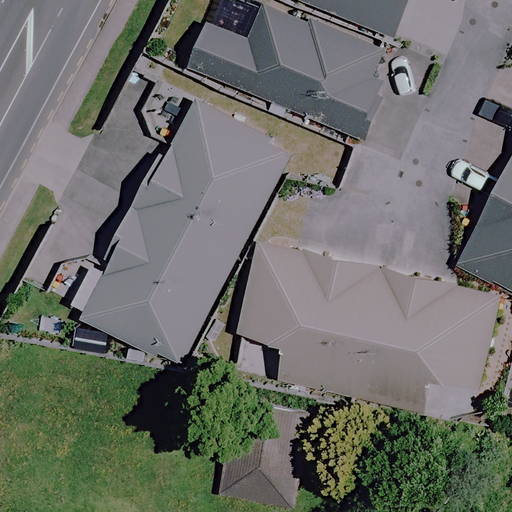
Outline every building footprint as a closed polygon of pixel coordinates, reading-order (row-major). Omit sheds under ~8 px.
[(386,44),(310,13),(307,18),(262,0),(260,0),(246,37),(203,19),(184,64),(362,137),(386,79),(374,74),(386,44)] [(331,0),(403,28),(414,0),(331,0)] [(292,147),(168,82),(143,130),(163,141),(101,260),(107,263),(80,315),(178,366),(292,147)] [(511,144),(454,259),(511,288),(511,144)] [(498,293),(260,239),(239,330),(286,341),(279,376),(424,408),(431,375),(477,385),(498,293)] [(310,408),(241,395),(223,493),(292,506),(310,408)]
